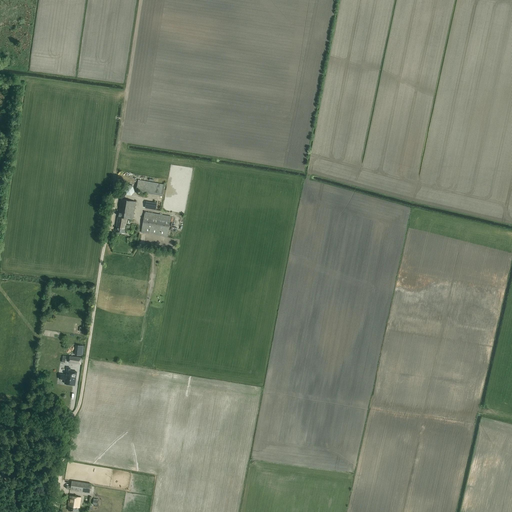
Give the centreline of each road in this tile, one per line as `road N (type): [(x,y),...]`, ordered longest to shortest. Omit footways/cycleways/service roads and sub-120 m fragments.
road 1 (track): [(67,415),(79,403),(116,210)]
road 2 (track): [(114,175),(141,0)]
